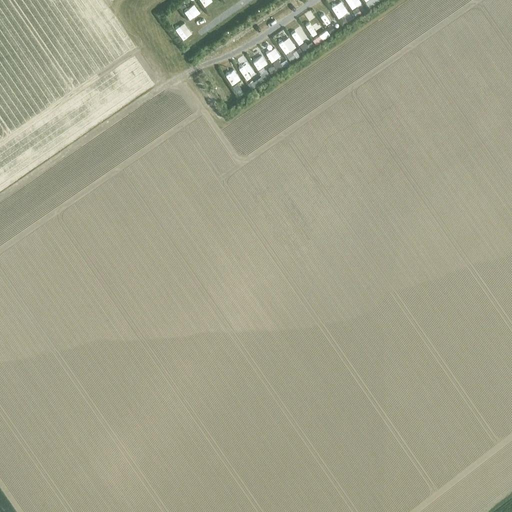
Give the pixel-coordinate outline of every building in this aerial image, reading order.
[(192,0),(185,6),(192,14),(202,6),(197,0),(192,0)] [(339,0),(334,0),(333,1),(340,12),(345,9),(339,0)] [(357,6),(352,10),(356,16),(361,12),(357,6)] [(328,7),(323,9),(326,19),(331,17),(328,7)] [(313,16),(308,18),(313,30),(318,28),(313,16)] [(192,28),(185,17),(177,23),(184,34),(192,28)] [(287,47),(296,42),(290,33),(282,39),(287,47)] [(305,41),(300,45),(303,51),(309,47),(305,41)] [(273,44),(269,47),(274,55),(278,53),(273,44)] [(264,50),(255,56),(260,64),(269,58),(264,50)] [(291,50),(285,54),(291,61),(296,58),(291,50)] [(246,59),(241,62),(247,74),(252,72),(246,59)] [(278,59),(273,62),(278,70),(283,66),(278,59)] [(234,79),(242,73),(236,63),(227,69),(234,79)] [(274,65),(268,69),(272,74),(277,70),(274,65)] [(266,69),(260,73),(261,76),(264,79),(270,75),(266,69)] [(261,76),(253,81),(256,85),(264,79),(261,76)] [(252,79),(247,83),(251,88),(256,85),(253,81),(252,79)]
